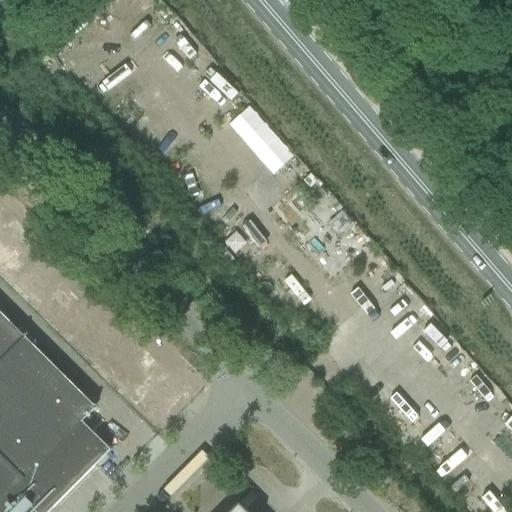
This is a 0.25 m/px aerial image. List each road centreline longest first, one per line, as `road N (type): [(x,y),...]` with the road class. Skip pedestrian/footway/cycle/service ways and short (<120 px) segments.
road 1 (secondary): [(259,0),(511,292)]
road 2 (unclassified): [(248,392),(0,138)]
road 3 (unclassified): [(125,511),(248,392)]
road 4 (unclassified): [(366,511),(248,392)]
